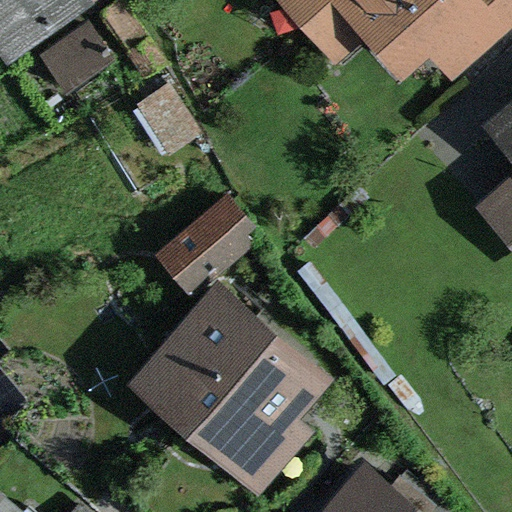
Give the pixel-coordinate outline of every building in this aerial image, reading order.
[(53,16),(45,5),(51,0),(0,0),(0,18),(15,41),(53,16)] [(147,74),(165,63),(121,0),(111,0),(101,7),(147,74)] [(302,0),(340,43),(370,17),(389,0),(302,0)] [(469,0),(468,1),(466,0),(389,0),(370,17),(405,58),(445,24),(470,52),(511,15),(511,11),(502,0),(469,0)] [(46,53),(68,86),(109,58),(87,25),(46,53)] [(170,145),(198,127),(172,84),(143,102),(170,145)] [(511,219),(511,109),(502,119),(511,130),(511,186),(496,201),(511,219)] [(166,248),(193,279),(247,235),(240,228),(247,222),(226,197),(166,248)] [(225,299),(158,376),(202,415),(249,457),(288,412),(281,405),(309,373),(225,299)] [(196,511),(210,496),(213,498),(249,457),(202,415),(134,492),(156,511),(196,511)] [(454,511),(406,471),(388,491),(366,472),(332,511),(454,511)]
